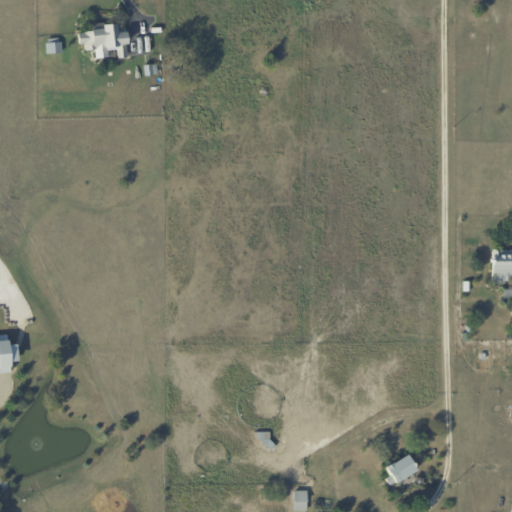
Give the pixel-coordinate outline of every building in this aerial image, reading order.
[(127,57),(125,31),(116,32),(116,23),(101,24),(102,30),(80,31),(81,50),(93,49),(94,58),(108,57),(107,50),(115,50),(116,58),(127,57)] [(511,249),(491,249),(491,282),(511,281),(511,249)] [(511,288),(503,289),(503,303),(511,302),(511,288)] [(0,335),(0,373),(9,373),(6,335),(0,335)] [(16,361),(16,344),(8,345),(9,361),(16,361)] [(388,486),(416,471),(407,454),(384,466),(389,475),(384,478),(388,486)] [(292,510),(305,511),(306,490),(293,490),(292,510)]
